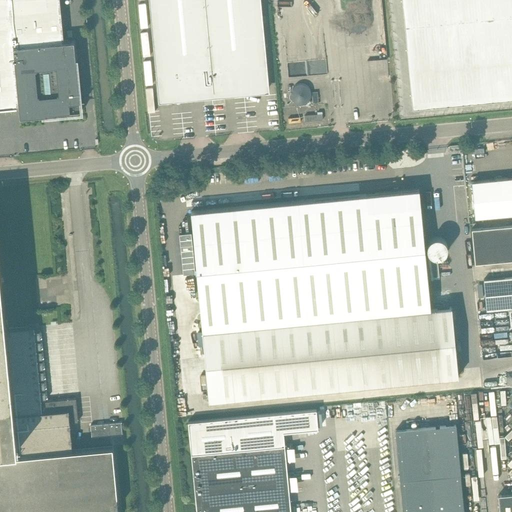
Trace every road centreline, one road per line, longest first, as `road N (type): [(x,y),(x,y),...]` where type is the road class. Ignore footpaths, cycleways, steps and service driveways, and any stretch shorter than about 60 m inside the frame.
road 1 (unclassified): [(135,160),(511,124)]
road 2 (unclassified): [(168,511),(135,160)]
road 3 (unknown): [(71,166),(96,413)]
road 4 (unclassified): [(135,160),(120,0)]
road 5 (unclassified): [(0,173),(135,160)]
